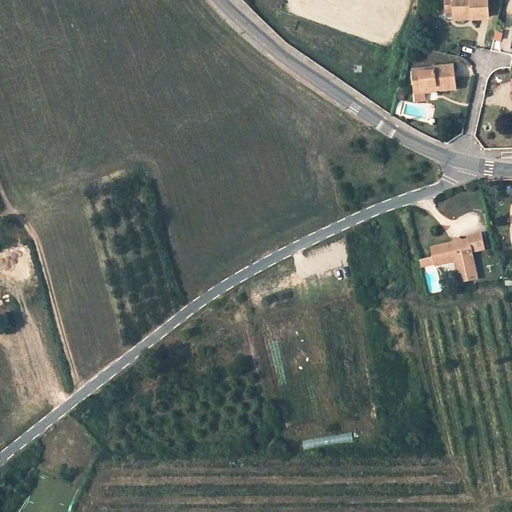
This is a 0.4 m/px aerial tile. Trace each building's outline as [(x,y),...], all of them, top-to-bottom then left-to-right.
[(447,0),(448,11),(455,11),(455,12),(455,20),(469,19),(468,15),(473,15),(473,19),(484,18),(491,18),(489,0),(447,0)] [(503,35),(497,34),(495,41),(502,42),(503,35)] [(457,89),(454,66),(414,71),(416,90),(425,89),(425,93),(434,92),(434,90),(439,89),(439,91),(457,89)] [(455,245),(452,243),(432,248),(434,257),(429,258),(431,266),(432,267),(455,262),(461,284),(478,279),(471,252),(483,249),(479,234),(467,237),(467,239),(462,241),(460,243),(455,245)] [(431,266),(429,258),(420,261),(423,269),(432,267),(431,266)]
